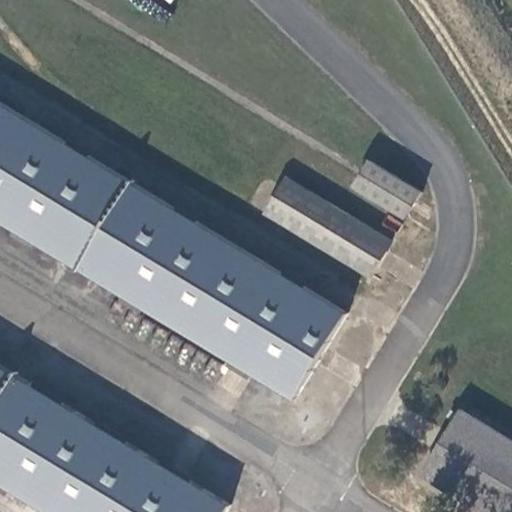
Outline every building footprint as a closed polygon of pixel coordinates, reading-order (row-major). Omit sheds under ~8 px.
[(352,311),(0,96),(0,219),(298,400),(352,311)] [(425,190),(372,158),(364,172),(354,188),(408,220),(425,190)] [(398,241),(289,175),(266,214),(375,279),(398,241)] [(228,511),(234,502),(0,361),(0,483),(47,511),(228,511)] [(511,511),(511,438),(461,408),(420,475),(480,511),(511,511)]
